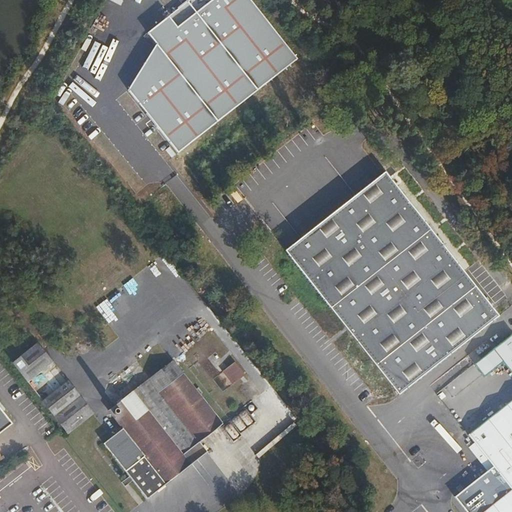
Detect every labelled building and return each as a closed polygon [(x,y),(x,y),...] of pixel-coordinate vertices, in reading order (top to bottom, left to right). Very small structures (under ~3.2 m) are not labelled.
[(356,195),(344,204),(285,251),(398,394),(497,316),(418,213),(387,174),(385,172),(360,192),(356,195)] [(37,343),(12,363),(68,434),(93,414),(37,343)] [(182,456),(200,442),(223,424),(172,360),(150,377),(140,365),(112,386),(123,399),(108,410),(123,429),(104,443),(147,499),(190,466),(182,456)] [(224,390),(243,372),(234,361),(214,379),(224,390)] [(511,511),(511,398),(467,434),(493,466),(455,498),(466,511),(511,511)] [(0,433),(12,423),(0,407),(0,433)] [(207,452),(200,442),(182,456),(190,466),(207,452)]
